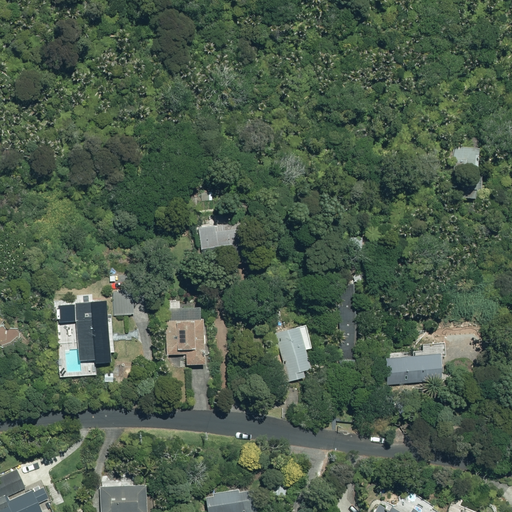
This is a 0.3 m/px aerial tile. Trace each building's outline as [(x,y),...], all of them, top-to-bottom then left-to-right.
[(462,198),(481,200),(483,171),(480,171),(481,149),(479,148),(479,138),(466,137),(465,148),(455,147),(454,175),(463,175),(462,198)] [(199,228),(203,268),(251,262),(246,223),(199,228)] [(115,292),(116,316),(135,316),(134,292),(115,292)] [(97,362),(97,366),(112,365),(111,355),(115,355),(113,329),(109,330),(108,303),(76,305),(80,364),(97,362)] [(340,370),(355,371),(358,305),(342,304),(340,370)] [(187,356),(188,367),(206,366),(204,321),(167,321),(168,356),(187,356)] [(275,367),(280,386),(305,379),(304,373),(312,371),(307,351),(312,349),(305,327),(274,335),(283,364),(275,367)] [(387,361),(389,387),(447,382),(444,343),(433,344),(433,348),(407,350),(407,356),(390,357),(390,360),(387,361)] [(268,493),(285,497),(290,477),(273,473),(268,493)] [(144,511),(144,485),(98,485),(98,511),(144,511)] [(0,502),(0,511),(41,511),(37,502),(47,498),(43,487),(32,492),(30,488),(0,502)] [(204,495),(206,511),(255,511),(256,511),(252,487),(237,489),(237,487),(210,491),(211,494),(204,495)] [(420,511),(413,508),(410,511),(402,511),(392,505),(390,509),(378,502),(372,511),(420,511)]
